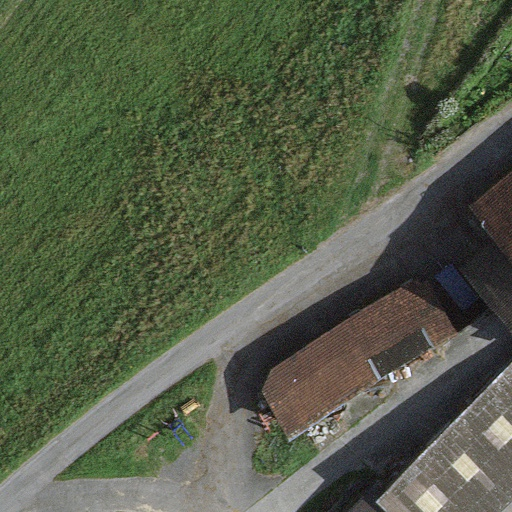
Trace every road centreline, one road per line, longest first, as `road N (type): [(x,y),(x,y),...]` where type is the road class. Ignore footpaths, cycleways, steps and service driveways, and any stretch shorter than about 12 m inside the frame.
road 1 (unclassified): [(511,101),(300,248),(0,479)]
road 2 (track): [(0,480),(86,479),(217,511)]
